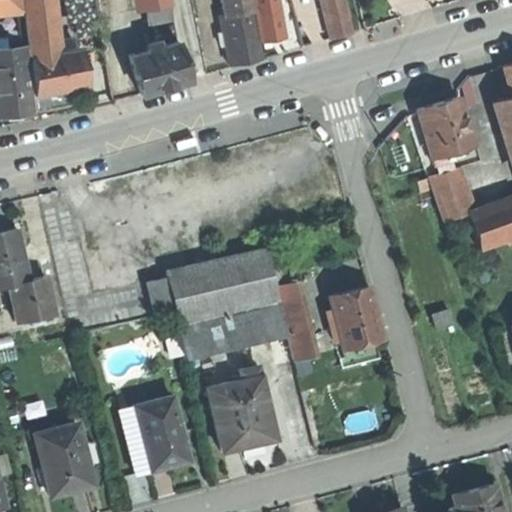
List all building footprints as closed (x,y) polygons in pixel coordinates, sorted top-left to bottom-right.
[(0,0),(0,17),(28,16),(26,0),(0,0)] [(26,0),(28,16),(32,57),(69,50),(62,0),(26,0)] [(112,0),(104,0),(113,47),(120,46),(112,0)] [(173,5),(172,0),(141,0),(143,9),(151,8),(173,5)] [(227,0),(230,13),(250,9),(251,9),(248,0),(227,0)] [(276,0),(253,0),(261,41),(273,39),(283,37),(276,0)] [(350,34),(342,0),(319,0),(328,39),(340,36),(350,34)] [(175,5),(173,5),(151,8),(154,29),(179,25),(175,5)] [(230,13),(220,15),(223,32),(225,45),(229,65),(244,62),(259,59),(250,9),(230,13)] [(163,37),(165,42),(166,42),(167,46),(173,44),(170,35),(163,37)] [(155,50),(138,55),(149,94),(173,87),(197,79),(186,41),(173,44),(167,46),(155,50)] [(29,44),(0,47),(0,118),(15,117),(37,114),(29,44)] [(69,50),(32,57),(39,99),(81,91),(97,89),(91,47),(69,50)] [(83,105),(81,91),(39,99),(41,113),(60,109),(83,105)] [(443,105),(423,112),(442,167),(459,161),(457,153),(480,145),(464,98),(443,105)] [(511,98),(499,102),(511,146),(511,98)] [(459,161),(442,167),(444,175),(435,178),(450,223),(473,216),(471,210),(481,204),(469,168),(462,170),(459,161)] [(511,201),(476,214),(488,248),(511,239),(511,201)] [(2,235),(0,234),(0,291),(15,288),(23,323),(38,319),(40,326),(60,321),(59,317),(62,317),(53,278),(35,282),(23,230),(2,235)] [(184,324),(286,299),(283,286),(274,248),(173,269),(171,275),(148,280),(155,317),(182,312),(184,324)] [(283,286),(286,299),(294,333),(300,357),(322,353),(307,283),(283,286)] [(370,288),(329,298),(342,348),(376,340),(383,338),(377,314),(370,288)] [(294,333),(286,299),(184,324),(192,358),(294,333)] [(432,315),(438,332),(454,326),(449,310),(432,315)] [(247,369),(250,379),(267,375),(265,365),(247,369)] [(216,388),(231,449),(258,442),(282,437),(267,375),(250,379),(216,388)] [(140,408),(156,468),(173,464),(193,458),(177,398),(140,408)] [(141,472),(156,468),(140,408),(125,411),(141,472)] [(35,435),(50,497),(73,491),(94,486),(78,424),(35,435)] [(459,509),(460,511),(501,511),(494,484),(473,490),(456,494),(459,509)]
